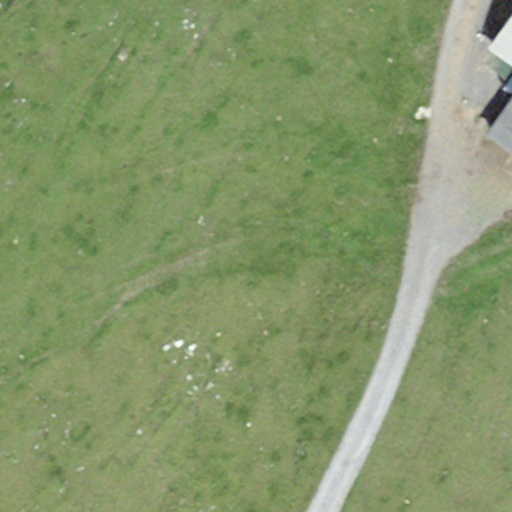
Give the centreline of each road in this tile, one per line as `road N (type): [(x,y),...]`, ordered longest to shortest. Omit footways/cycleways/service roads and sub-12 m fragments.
road 1 (track): [(468,0),(406,304),(319,511)]
road 2 (track): [(511,191),(406,304)]
